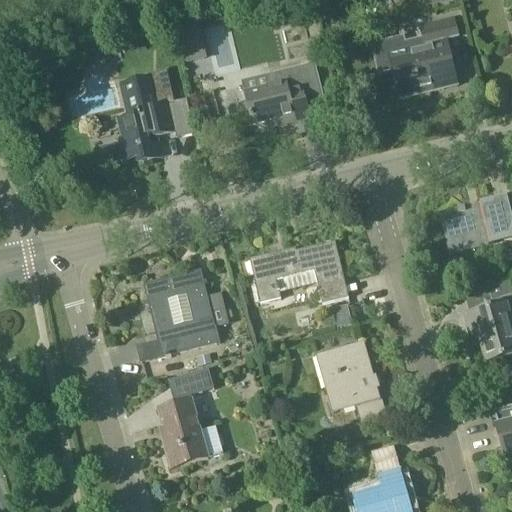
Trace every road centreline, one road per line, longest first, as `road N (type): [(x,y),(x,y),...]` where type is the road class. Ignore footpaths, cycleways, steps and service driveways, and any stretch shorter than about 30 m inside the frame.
road 1 (residential): [(463,511),(368,176)]
road 2 (residential): [(58,252),(368,176)]
road 3 (residential): [(134,511),(58,252)]
road 4 (residential): [(368,176),(511,141)]
